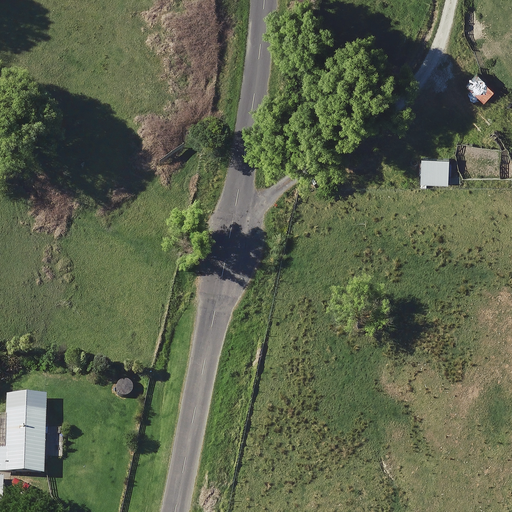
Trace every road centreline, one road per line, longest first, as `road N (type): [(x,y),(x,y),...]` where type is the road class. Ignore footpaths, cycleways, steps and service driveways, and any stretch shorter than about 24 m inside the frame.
road 1 (unknown): [(236,194),(284,184),(413,87),(441,50),(452,0)]
road 2 (unclassified): [(231,217),(168,511)]
road 3 (residential): [(263,0),(231,217)]
